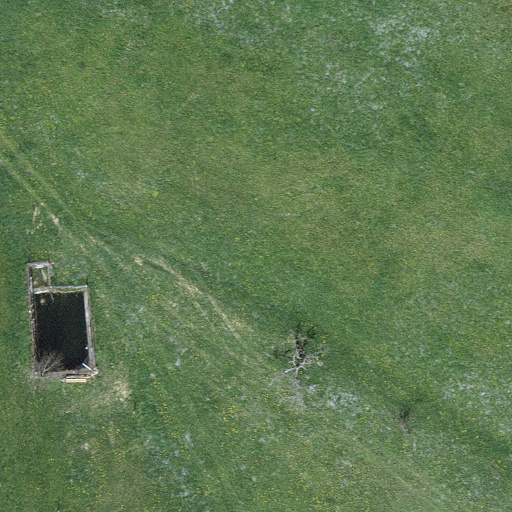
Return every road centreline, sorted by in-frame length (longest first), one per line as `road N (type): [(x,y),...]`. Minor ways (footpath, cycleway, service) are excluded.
road 1 (track): [(0,122),(60,199),(511,476)]
road 2 (track): [(234,511),(60,199)]
